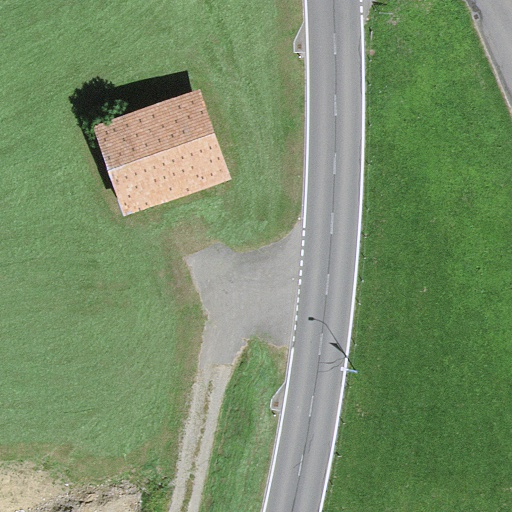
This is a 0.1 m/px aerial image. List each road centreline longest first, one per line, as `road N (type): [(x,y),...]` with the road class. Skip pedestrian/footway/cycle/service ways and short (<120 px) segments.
road 1 (tertiary): [(331,0),(333,211),(291,511)]
road 2 (track): [(185,511),(222,333),(265,296),(325,289)]
